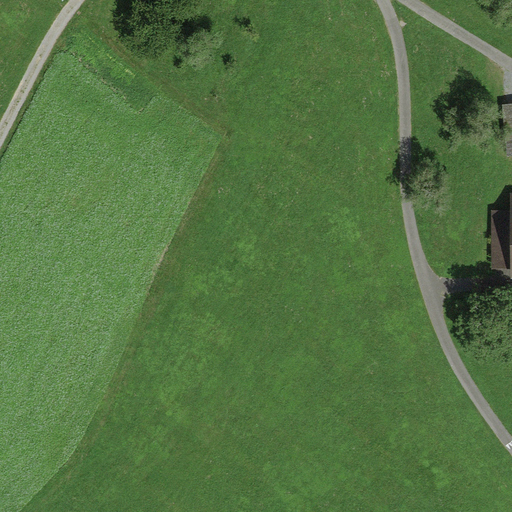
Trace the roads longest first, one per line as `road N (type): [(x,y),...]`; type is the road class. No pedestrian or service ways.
road 1 (residential): [(380,0),(397,42),(404,199),(437,330),(511,448)]
road 2 (track): [(76,0),(0,137)]
